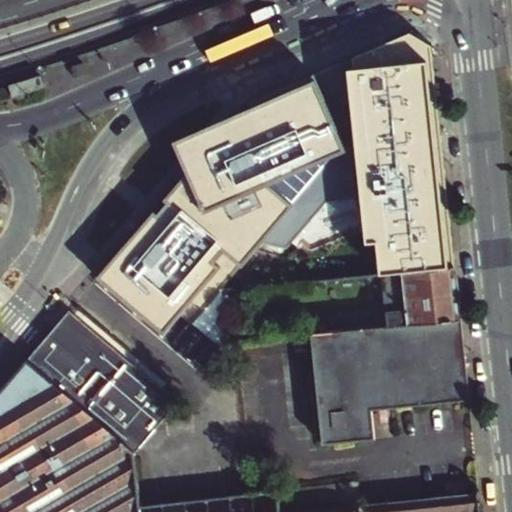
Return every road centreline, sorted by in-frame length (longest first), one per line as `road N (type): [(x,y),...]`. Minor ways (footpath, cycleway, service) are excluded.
road 1 (primary): [(475,37),(511,398)]
road 2 (tertiary): [(39,272),(101,147),(218,45)]
road 3 (primary): [(0,126),(79,105),(218,45)]
road 4 (trunk): [(0,67),(203,0)]
road 5 (trunk): [(139,0),(0,46)]
